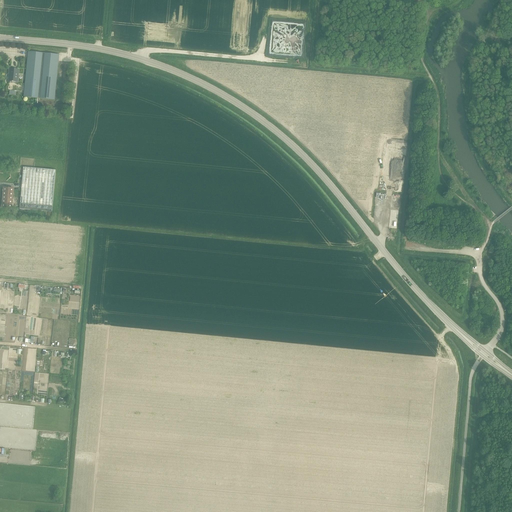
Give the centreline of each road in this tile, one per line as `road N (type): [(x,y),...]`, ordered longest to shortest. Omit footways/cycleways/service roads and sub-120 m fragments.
road 1 (secondary): [(484,354),(427,301),(321,173),(254,115),(136,57),(0,38)]
road 2 (track): [(136,57),(149,50),(313,64),(318,0)]
road 3 (track): [(491,225),(437,142),(436,89),(421,58),(422,4)]
